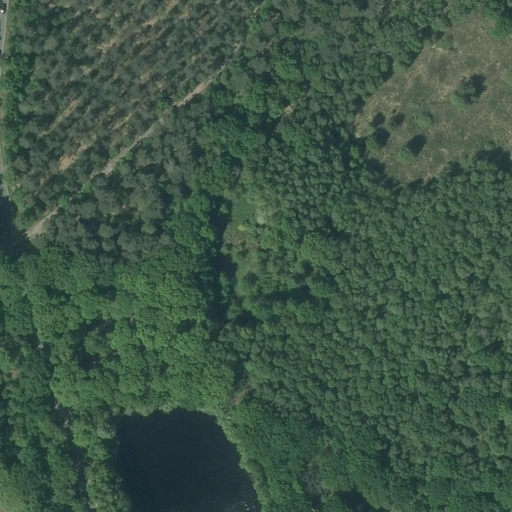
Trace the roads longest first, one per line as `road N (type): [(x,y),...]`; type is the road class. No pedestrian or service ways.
road 1 (track): [(15,244),(214,75),(265,0)]
road 2 (unclassified): [(18,252),(91,511)]
